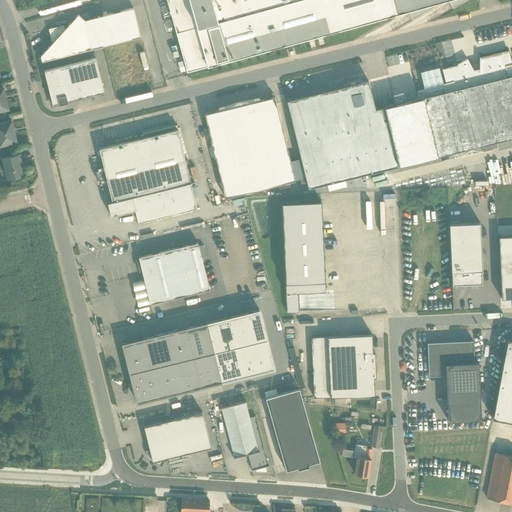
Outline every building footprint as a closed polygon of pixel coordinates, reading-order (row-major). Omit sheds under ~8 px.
[(166,0),(172,20),(178,42),(180,49),(186,72),(397,13),(406,11),(411,19),(434,6),(433,3),(445,0),(447,0),(452,8),(465,0),(166,0)] [(49,47),(40,56),(41,61),(140,37),(133,8),(84,20),(78,15),(64,29),(63,25),(48,29),(53,46),(49,47)] [(393,96),(395,104),(384,107),(375,109),(368,80),(286,100),(309,188),(409,163),(511,138),(511,63),(511,64),(508,51),(479,58),(479,69),(473,70),(467,59),(457,65),(457,66),(442,69),(445,83),(443,83),(439,67),(420,72),(424,89),(416,91),(418,98),(405,101),(403,93),(393,96)] [(95,58),(53,69),(44,71),(46,80),(47,80),(53,103),(58,102),(59,105),(67,103),(67,100),(92,94),(92,95),(103,92),(95,58)] [(204,114),(204,115),(224,198),(295,181),(274,97),(259,101),(259,99),(238,102),(218,109),(218,111),(204,114)] [(0,122),(0,146),(17,143),(11,120),(0,122)] [(137,222),(196,208),(177,130),(98,149),(104,170),(98,171),(101,183),(106,181),(111,202),(107,203),(110,216),(134,211),(137,222)] [(1,158),(7,180),(23,176),(20,167),(18,162),(21,161),(19,154),(1,158)] [(511,158),(502,161),(507,186),(511,184),(511,158)] [(379,201),(379,203),(358,204),(360,232),(382,230),(381,216),(388,216),(388,212),(395,211),(395,200),(379,201)] [(324,281),(321,217),(321,201),(281,202),(282,219),(283,260),(285,283),(285,293),(286,312),(298,312),(298,310),(297,292),(325,291),(324,281)] [(452,285),(482,283),(481,270),(482,270),(480,223),(449,224),(452,285)] [(511,235),(498,236),(501,298),(511,297),(511,235)] [(197,243),(148,255),(138,257),(150,304),(209,289),(197,243)] [(259,310),(207,323),(122,344),(136,402),(273,368),(259,310)] [(371,334),(327,337),(311,337),(312,361),(313,398),(322,397),(330,397),(374,395),(374,394),(373,377),(375,377),(374,352),(372,352),(371,334)] [(511,339),(507,338),(491,418),(511,422),(511,339)] [(473,341),(427,343),(428,369),(429,376),(445,375),(447,421),(480,420),(478,362),(474,362),(473,341)] [(319,461),(298,388),(265,398),(286,471),(297,468),(297,470),(309,466),(308,464),(319,461)] [(245,401),(221,407),(234,457),(233,457),(233,458),(247,454),(251,470),(255,469),(255,471),(266,472),(265,467),(269,466),(268,465),(267,460),(255,416),(249,418),(245,401)] [(202,413),(153,424),(143,427),(149,452),(148,456),(147,455),(146,456),(160,464),(160,463),(159,463),(162,459),(210,447),(202,413)] [(379,449),(382,427),(374,425),(370,447),(379,449)] [(358,447),(356,464),(354,474),(368,476),(372,449),(358,447)] [(9,448),(2,452),(5,457),(12,454),(9,448)] [(511,456),(495,453),(488,489),(486,498),(511,503),(511,456)] [(182,498),(180,511),(194,511),(195,499),(182,498)] [(195,499),(194,511),(207,511),(208,499),(195,499)]
